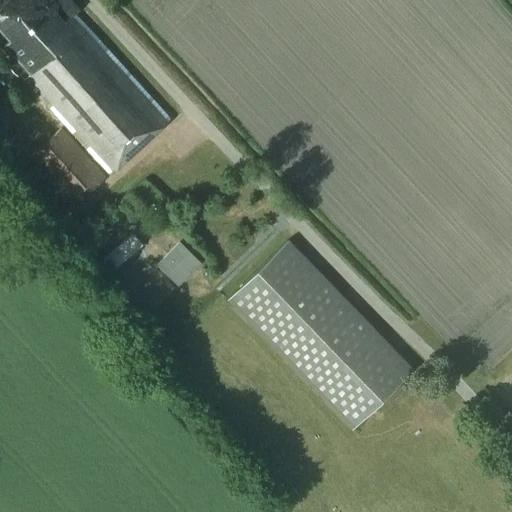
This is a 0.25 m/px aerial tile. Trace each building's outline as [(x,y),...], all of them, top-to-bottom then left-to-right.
[(171,122),(76,15),(66,23),(55,11),(52,15),(38,0),(18,0),(0,16),(0,29),(11,42),(5,47),(31,76),(26,81),(110,176),(171,122)] [(17,76),(9,66),(0,73),(0,79),(6,86),(17,76)] [(106,176),(62,126),(30,155),(74,204),(106,176)] [(122,236),(90,266),(100,277),(132,246),(122,236)] [(289,238),(227,298),(352,428),(414,368),(289,238)] [(190,244),(164,269),(184,289),(210,264),(190,244)]
